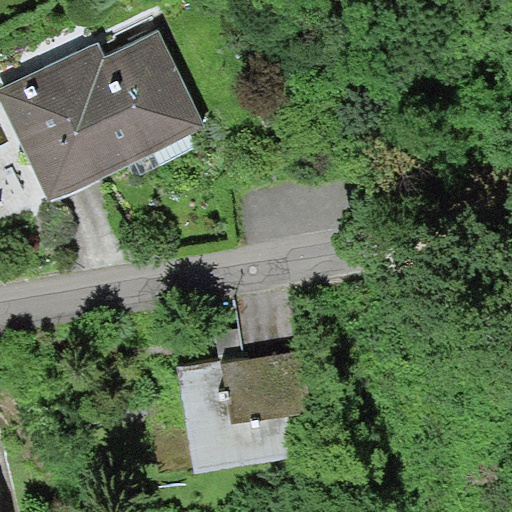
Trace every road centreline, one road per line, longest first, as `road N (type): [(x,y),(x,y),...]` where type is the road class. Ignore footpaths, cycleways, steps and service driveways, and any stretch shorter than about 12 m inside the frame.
road 1 (residential): [(0,303),(378,227)]
road 2 (track): [(511,179),(378,227)]
